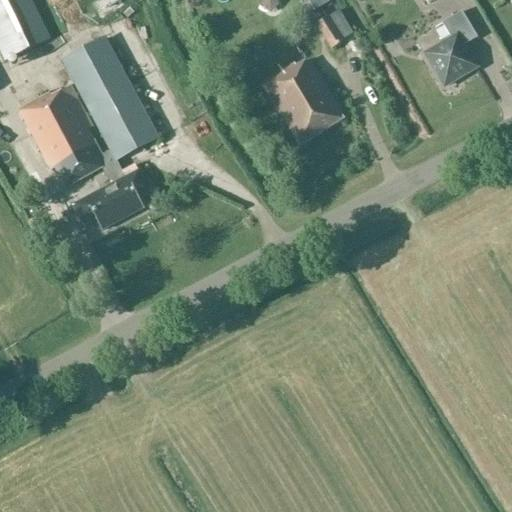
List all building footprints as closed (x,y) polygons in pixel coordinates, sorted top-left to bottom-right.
[(29,0),(0,0),(0,52),(5,64),(50,42),(29,0)] [(305,0),(313,13),(314,12),(333,1),(331,0),(305,0)] [(444,87),(476,68),(463,46),(477,38),(461,12),(441,24),(451,39),(424,55),(444,87)] [(321,24),(316,27),(331,50),(343,43),(328,20),(321,24)] [(101,230),(142,209),(127,180),(126,181),(117,163),(158,141),(105,42),(63,64),(110,153),(102,158),(88,132),(93,130),(71,89),(51,100),(49,97),(19,112),(62,192),(101,171),(110,189),(86,202),(101,230)] [(299,147),(344,119),(310,63),(297,70),(295,66),(261,86),(299,147)] [(459,94),(468,110),(485,100),(476,85),(459,94)]
